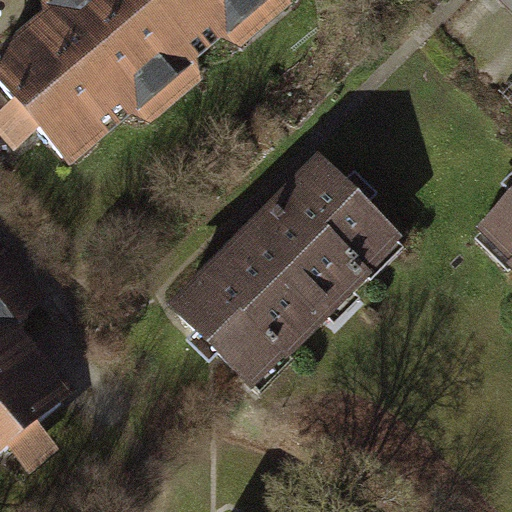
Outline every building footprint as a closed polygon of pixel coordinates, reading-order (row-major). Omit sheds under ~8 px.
[(161,0),(85,0),(0,72),(0,84),(62,158),(176,61),(139,19),(161,0)] [(248,0),(162,0),(141,18),(177,61),(248,0)] [(390,235),(321,167),(270,218),(275,222),(233,264),(229,260),(177,313),(246,381),(279,348),(286,355),(365,274),(358,267),(390,235)] [(511,204),(490,227),(511,248),(511,204)] [(0,457),(61,407),(0,334),(0,457)]
